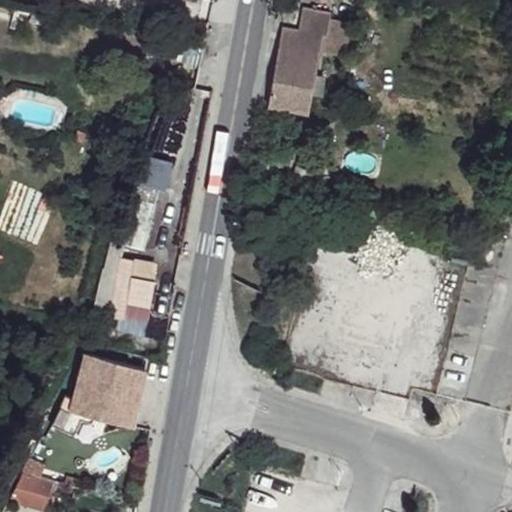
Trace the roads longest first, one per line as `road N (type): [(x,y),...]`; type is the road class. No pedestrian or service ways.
road 1 (primary): [(185,392),(253,0)]
road 2 (residential): [(185,392),(468,480)]
road 3 (unclassified): [(468,480),(511,319)]
road 4 (primary): [(165,511),(185,392)]
